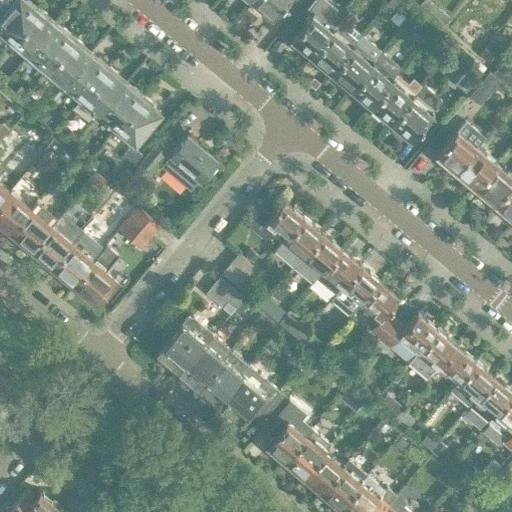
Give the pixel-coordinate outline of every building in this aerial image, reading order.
[(0,0),(0,33),(8,40),(37,5),(31,0),(0,0)] [(253,0),(271,15),(283,0),(253,0)] [(390,9),(397,0),(388,0),(385,5),(390,9)] [(450,17),(429,0),(422,0),(420,3),(445,23),(450,17)] [(290,36),(310,53),(337,21),(316,4),(290,36)] [(47,12),(37,5),(8,40),(25,54),(53,20),(47,15),(47,12)] [(337,21),(310,53),(330,70),(361,33),(341,16),(337,21)] [(60,26),(53,20),(25,54),(42,69),(72,33),(63,26),(60,26)] [(432,29),(427,24),(419,33),(425,38),(432,29)] [(430,42),(437,33),(432,29),(425,38),(430,42)] [(72,33),(42,69),(60,84),(88,50),(82,45),(82,42),(72,33)] [(361,33),(330,70),(350,86),(373,59),(381,50),(361,33)] [(95,56),(88,50),(60,84),(78,98),(107,63),(98,55),(95,56)] [(373,59),(350,86),(370,103),(394,76),(373,59)] [(454,80),(465,89),(482,69),(471,60),(454,80)] [(511,85),(511,84),(511,72),(500,62),(492,71),(511,87),(511,85)] [(117,71),(107,63),(78,98),(95,113),(124,79),(117,74),(117,71)] [(489,69),(469,92),(479,101),(498,77),(489,69)] [(390,120),(421,83),(412,76),(405,85),(394,76),(370,103),(390,120)] [(130,85),(124,79),(95,113),(113,128),(142,92),(133,85),(130,85)] [(410,136),(433,109),(441,99),(421,82),(421,83),(390,120),(410,136)] [(20,84),(14,92),(19,97),(26,89),(20,84)] [(152,100),(142,92),(113,128),(131,143),(159,109),(152,103),(152,100)] [(30,117),(23,111),(19,116),(26,122),(30,117)] [(2,122),(0,124),(0,135),(8,126),(2,122)] [(456,127),(435,152),(445,160),(443,162),(452,170),(454,168),(454,167),(474,143),(456,127)] [(72,129),(66,136),(72,141),(78,134),(72,129)] [(216,156),(197,141),(186,132),(170,152),(161,163),(190,187),(216,156)] [(79,135),(71,143),(78,149),(85,141),(79,135)] [(140,160),(141,161),(150,168),(167,146),(158,138),(140,160)] [(141,152),(131,143),(123,153),(134,161),(141,152)] [(454,167),(454,168),(464,176),(462,179),(471,186),(473,184),(494,159),(474,143),(454,167)] [(511,174),(494,159),(473,184),(484,193),(482,195),(491,203),(493,200),(511,177),(511,174)] [(99,187),(105,179),(96,171),(90,179),(99,187)] [(511,177),(493,200),(503,209),(501,211),(510,219),(511,216),(511,177)] [(0,198),(9,188),(0,180),(0,198)] [(9,188),(0,198),(0,220),(10,229),(30,206),(9,188)] [(272,226),(284,236),(303,213),(283,197),(270,213),(263,208),(250,223),(264,235),(272,226)] [(158,222),(137,205),(128,215),(149,233),(158,222)] [(30,206),(10,229),(31,246),(51,223),(30,206)] [(62,210),(51,223),(31,246),(52,264),(82,227),(62,210)] [(322,230),(303,213),(284,236),(273,248),(292,264),(322,230)] [(149,233),(128,215),(119,226),(140,243),(149,233)] [(82,227),(52,264),(73,281),(103,245),(82,227)] [(312,280),(316,276),(341,245),(322,230),(292,264),(312,280)] [(103,245),(73,281),(94,299),(102,290),(111,298),(123,284),(105,268),(119,252),(106,241),(103,245)] [(341,284),(360,261),(341,245),(316,276),(334,291),(341,284)] [(249,247),(244,252),(253,260),(258,254),(249,247)] [(238,251),(230,261),(250,277),(258,267),(245,257),(238,251)] [(250,277),(230,261),(222,270),(242,286),(250,277)] [(361,300),(380,278),(360,261),(341,284),(334,291),(329,297),(349,314),(361,300)] [(244,294),(219,274),(205,291),(222,305),(227,299),(235,305),(242,296),(244,294)] [(398,294),(380,278),(361,300),(379,315),(369,328),(379,336),(395,316),(386,308),(398,294)] [(255,290),(252,295),(250,296),(259,304),(264,298),(255,290)] [(248,301),(242,296),(235,305),(233,308),(238,312),(248,301)] [(407,359),(436,325),(417,309),(404,324),(395,316),(379,336),(407,359)] [(259,325),(267,317),(261,311),(253,320),(259,325)] [(190,358),(212,332),(212,330),(205,324),(200,325),(199,319),(197,319),(196,317),(193,316),(193,314),(190,314),(188,312),(181,320),(171,331),(168,329),(162,335),(166,338),(155,350),(177,368),(188,356),(190,358)] [(293,322),(288,328),(297,336),(303,330),(293,322)] [(437,364),(456,342),(436,325),(407,359),(427,376),(437,364)] [(312,337),(303,330),(297,336),(307,344),(312,337)] [(198,386),(224,355),(231,347),(212,332),(190,358),(188,356),(177,368),(198,386)] [(474,357),(456,342),(437,364),(456,380),(474,357)] [(224,355),(198,386),(219,403),(229,391),(226,389),(242,371),(224,355)] [(468,403),(494,373),(474,357),(456,380),(449,387),(468,403)] [(306,358),(299,366),(307,374),(315,365),(306,358)] [(263,409),(280,389),(248,363),(242,371),(226,389),(229,391),(219,403),(238,420),(248,407),(255,412),(260,406),(263,409)] [(360,373),(352,367),(343,378),(347,382),(350,385),(360,373)] [(488,420),(511,391),(511,388),(494,373),(468,403),(488,420)] [(347,383),(339,392),(348,400),(356,391),(347,383)] [(280,389),(263,409),(272,416),(288,396),(280,389)] [(511,391),(488,420),(506,435),(503,439),(511,446),(511,391)] [(288,417),(297,404),(288,396),(272,416),(281,423),(265,442),(283,458),(305,432),(288,417)] [(393,416),(401,406),(392,399),(384,409),(393,416)] [(414,417),(401,406),(393,416),(406,427),(414,417)] [(383,414),(376,423),(382,428),(389,420),(383,414)] [(301,473),(323,447),(328,440),(310,425),(305,432),(283,458),(301,473)] [(428,433),(421,440),(431,448),(437,441),(428,433)] [(323,447),(301,473),(320,489),(342,463),(323,447)] [(338,505),(361,479),(367,472),(348,456),(342,463),(320,489),(338,505)] [(456,476),(439,461),(432,471),(448,486),(456,476)] [(395,492),(387,485),(385,487),(367,472),(361,479),(338,505),(347,511),(378,511),(389,499),(395,492)] [(493,480),(485,490),(499,502),(507,493),(493,480)] [(462,494),(468,500),(475,492),(469,486),(462,494)] [(56,511),(62,507),(39,488),(19,511),(56,511)] [(475,492),(468,500),(474,504),(481,496),(475,492)] [(413,511),(402,502),(399,507),(389,499),(378,511),(413,511)]
